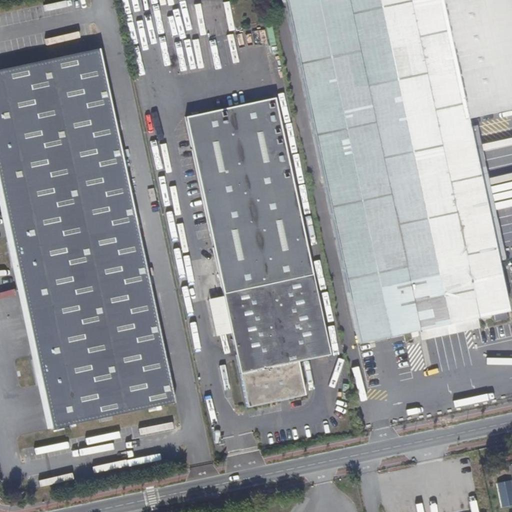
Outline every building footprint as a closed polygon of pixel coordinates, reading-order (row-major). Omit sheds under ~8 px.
[(511,0),(290,0),(365,340),(511,308),(501,259),(473,130),(471,120),(511,111),(511,0)] [(173,401),(99,46),(0,67),(0,192),(50,427),(173,401)] [(331,352),(277,94),(186,113),(247,404),(306,392),(299,358),(331,352)] [(508,257),(481,129),(473,130),(501,259),(508,257)] [(50,427),(0,192),(0,214),(45,428),(50,427)] [(511,482),(511,480),(496,483),(501,508),(511,505),(511,482)]
